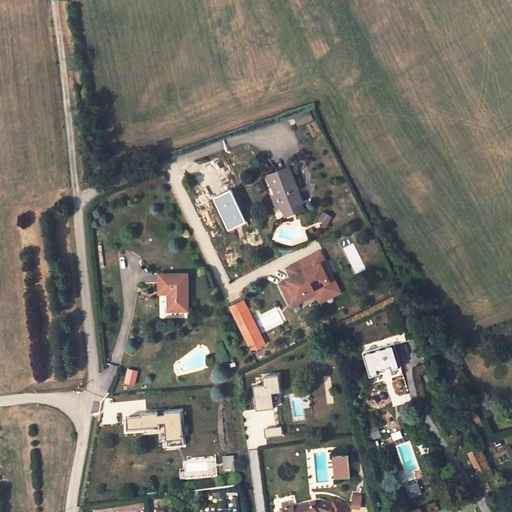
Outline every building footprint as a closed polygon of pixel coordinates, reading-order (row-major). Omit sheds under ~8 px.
[(308,109),(293,116),(297,125),(313,118),(308,109)] [(303,202),(291,166),(269,174),(282,210),(303,202)] [(321,252),(287,268),(291,278),(280,284),(285,294),(288,292),(292,300),(313,290),(317,299),(333,291),(325,273),(330,271),(321,252)] [(340,293),(330,271),(325,273),(333,291),(317,299),(319,303),(340,293)] [(188,310),(187,274),(159,274),(159,291),(168,291),(168,311),(188,310)] [(288,292),(285,294),(291,307),(315,295),(313,290),(292,300),(288,292)] [(245,299),(230,306),(249,344),(252,343),(254,348),(265,342),(245,299)] [(402,367),(395,343),(364,353),(371,377),(382,373),(381,370),(392,366),(393,370),(402,367)] [(124,383),(134,384),(137,370),(126,368),(124,383)] [(263,384),(253,385),(254,408),(272,407),(271,392),(279,391),(278,374),(263,375),(263,384)] [(350,477),(349,455),(334,456),(335,478),(350,477)] [(408,496),(420,492),(417,481),(405,485),(408,496)] [(350,507),(360,509),(362,494),(352,493),(350,507)] [(345,511),(347,506),(335,501),(334,506),(321,501),(283,510),(283,511),(345,511)]
